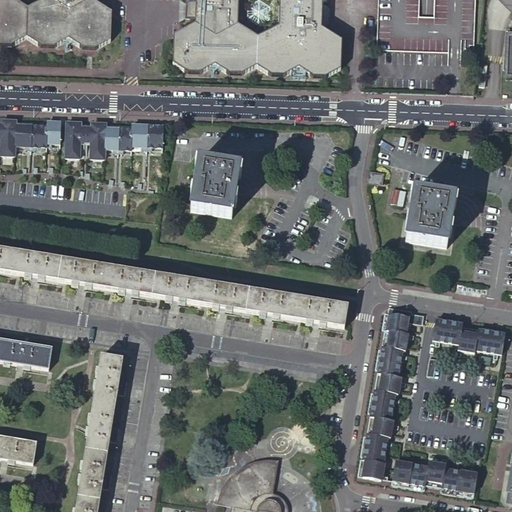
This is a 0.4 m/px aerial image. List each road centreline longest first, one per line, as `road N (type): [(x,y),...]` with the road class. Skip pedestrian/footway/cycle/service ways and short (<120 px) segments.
road 1 (tertiary): [(365,110),(0,98)]
road 2 (residential): [(356,362),(158,331)]
road 3 (residential): [(365,110),(355,179),(368,295)]
road 4 (residential): [(158,331),(129,511)]
road 5 (residential): [(158,331),(0,306)]
road 6 (tertiary): [(511,116),(365,110)]
road 7 (unclassified): [(511,317),(368,295)]
road 8 (residential): [(356,362),(339,482),(348,496)]
